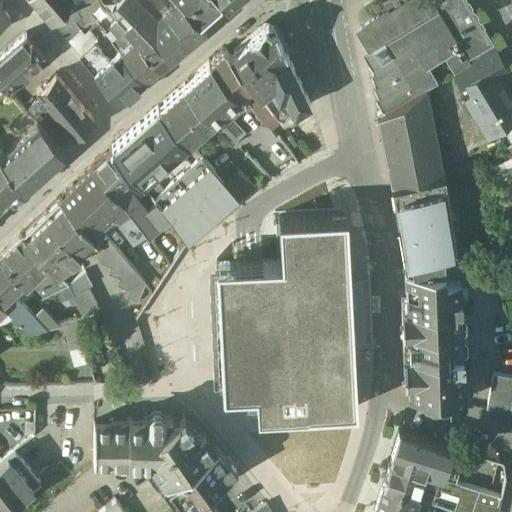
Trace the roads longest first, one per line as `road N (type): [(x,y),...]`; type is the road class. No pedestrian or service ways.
road 1 (tertiary): [(329,0),(375,199),(389,320),(383,402)]
road 2 (residential): [(256,212),(221,232),(175,301),(174,341),(190,387)]
road 3 (residential): [(260,0),(117,126)]
road 4 (residential): [(190,387),(0,394)]
road 5 (unclassified): [(117,126),(7,0)]
road 6 (residential): [(190,387),(299,511)]
road 7 (residential): [(117,126),(0,236)]
road 8 (residential): [(511,449),(491,429),(383,402)]
